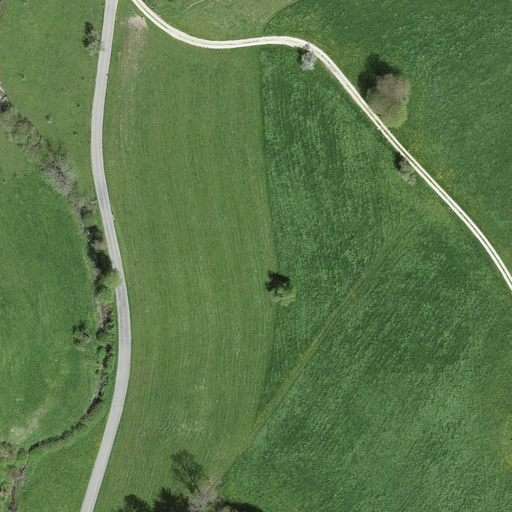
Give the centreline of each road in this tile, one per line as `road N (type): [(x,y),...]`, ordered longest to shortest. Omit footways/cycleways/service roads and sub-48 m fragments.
road 1 (tertiary): [(112,0),(96,149),(125,351),(86,511)]
road 2 (track): [(136,0),(193,41),(284,40),(315,50),(461,214),(511,285)]
